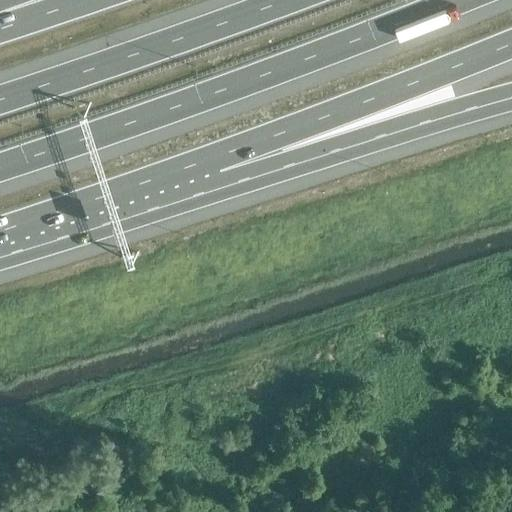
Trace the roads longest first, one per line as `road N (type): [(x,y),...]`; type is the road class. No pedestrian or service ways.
road 1 (motorway): [(0,161),(445,0)]
road 2 (motorway): [(215,163),(511,37)]
road 3 (motorway): [(287,0),(0,99)]
road 4 (motorway): [(215,163),(511,102)]
road 5 (motorway): [(0,234),(215,163)]
